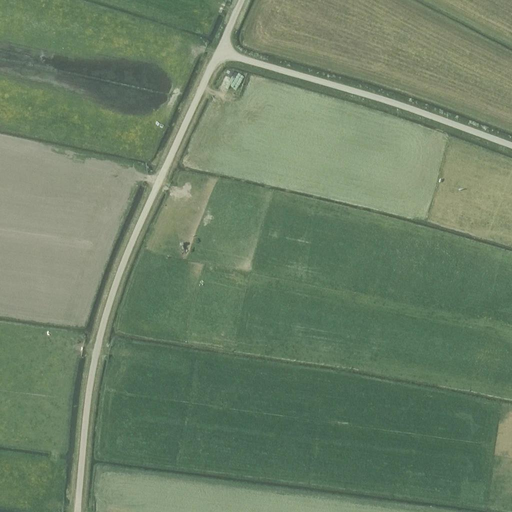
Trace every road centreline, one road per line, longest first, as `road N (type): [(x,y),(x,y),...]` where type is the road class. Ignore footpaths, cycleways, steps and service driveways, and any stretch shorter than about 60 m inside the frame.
road 1 (unclassified): [(77,511),(103,323),(218,49)]
road 2 (unclassified): [(511,146),(218,49)]
